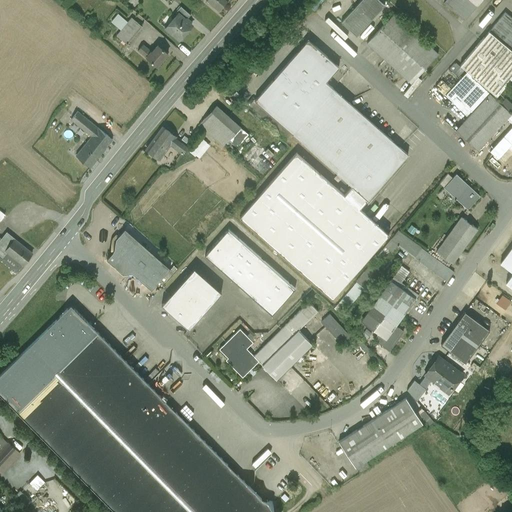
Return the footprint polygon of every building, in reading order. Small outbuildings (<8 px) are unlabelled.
[(74,0),(72,0),(62,13),(69,19),(80,5),(74,0)] [(220,0),(215,0),(215,1),(213,0),(201,0),(209,7),(206,10),(218,20),(229,8),(220,0)] [(368,0),(365,0),(338,30),(355,46),(384,14),(368,0)] [(450,0),(453,2),(461,9),(466,4),(479,15),(491,0),(490,0),(450,0)] [(453,2),(445,11),(454,19),(461,9),(453,2)] [(479,15),(466,4),(461,9),(454,19),(466,29),(479,15)] [(191,24),(181,15),(176,21),(178,23),(179,23),(186,29),(191,24)] [(511,25),(507,20),(491,39),(511,57),(511,25)] [(439,63),(395,22),(368,51),(412,92),(413,92),(429,74),(439,63)] [(178,23),(166,37),(180,49),(193,35),(186,29),(179,23),(178,23)] [(132,26),(117,44),(128,52),(142,35),(132,26)] [(139,40),(146,46),(154,36),(147,31),(139,40)] [(511,57),(491,39),(462,73),(498,105),(511,88),(511,70),(507,66),(511,60),(511,57)] [(409,164),(325,90),(338,75),(309,49),(256,109),(369,209),(409,164)] [(169,61),(158,52),(152,59),(144,51),(138,57),(157,74),(169,61)] [(466,79),(457,71),(450,79),(458,87),(466,79)] [(429,74),(413,92),(417,96),(434,78),(429,74)] [(504,114),(469,81),(447,104),(453,110),(457,106),(474,121),(486,107),(499,118),(504,114)] [(486,107),(474,121),(457,139),(479,159),(508,127),(511,122),(511,121),(510,119),(504,114),(499,118),(486,107)] [(98,138),(77,121),(71,128),(92,145),(98,138)] [(231,147),(207,126),(199,134),(223,156),(231,147)] [(176,146),(163,136),(147,158),(160,168),(171,153),(176,146)] [(511,136),(491,159),(500,167),(511,153),(511,136)] [(113,149),(98,137),(98,138),(92,145),(106,157),(113,149)] [(106,157),(92,145),(84,155),(99,167),(106,157)] [(176,146),(171,153),(182,161),(188,154),(176,146)] [(208,149),(201,157),(206,161),(213,153),(208,149)] [(99,167),(84,155),(76,165),(91,177),(99,167)] [(297,162),(240,227),(334,309),(390,244),(361,218),(369,209),(353,196),(345,205),(297,162)] [(450,182),(441,192),(446,196),(455,186),(450,182)] [(482,204),(458,182),(455,186),(446,196),(469,217),(482,204)] [(463,225),(438,259),(455,271),(479,237),(463,225)] [(32,253),(7,233),(1,241),(0,242),(0,253),(2,256),(6,251),(23,265),(32,253)] [(171,279),(125,238),(106,260),(152,300),(171,279)] [(296,298),(229,238),(205,265),(273,324),(296,298)] [(455,281),(399,241),(392,250),(398,254),(448,290),(455,281)] [(392,250),(387,257),(393,261),(398,254),(392,250)] [(511,257),(503,270),(502,271),(502,272),(503,272),(511,278),(511,284),(507,291),(511,294),(511,257)] [(371,275),(357,292),(363,296),(376,279),(371,275)] [(195,277),(162,314),(189,339),(222,302),(195,277)] [(392,290),(362,330),(381,344),(387,348),(397,335),(417,308),(392,290)] [(357,292),(335,318),(342,326),(366,299),(363,296),(357,292)] [(511,310),(511,309),(504,303),(498,312),(507,318),(511,310)] [(273,511),(274,511),(71,305),(0,373),(0,393),(116,511),(273,511)] [(309,311),(286,334),(295,344),(299,340),(319,320),(309,311)] [(466,321),(442,353),(467,372),(491,339),(466,321)] [(328,322),(319,331),(340,352),(349,343),(328,322)] [(286,334),(280,339),(281,340),(269,351),(277,360),(263,374),(263,375),(277,389),(313,354),(299,340),(295,344),(286,334)] [(397,335),(387,348),(381,344),(377,349),(390,359),(404,340),(397,335)] [(241,338),(220,358),(245,384),(259,371),(260,371),(254,365),(247,358),(254,352),(241,338)] [(269,351),(254,365),(260,371),(259,371),(263,374),(277,360),(269,351)] [(463,384),(440,367),(427,383),(444,395),(443,397),(449,402),(463,384)] [(427,398),(416,389),(408,399),(418,410),(427,398)] [(392,415),(339,450),(356,476),(423,432),(406,406),(397,412),(396,411),(391,414),(392,415)] [(417,420),(429,433),(433,430),(421,416),(417,420)] [(8,443),(0,451),(0,467),(16,450),(8,443)] [(43,481),(37,475),(30,482),(36,488),(43,481)]
